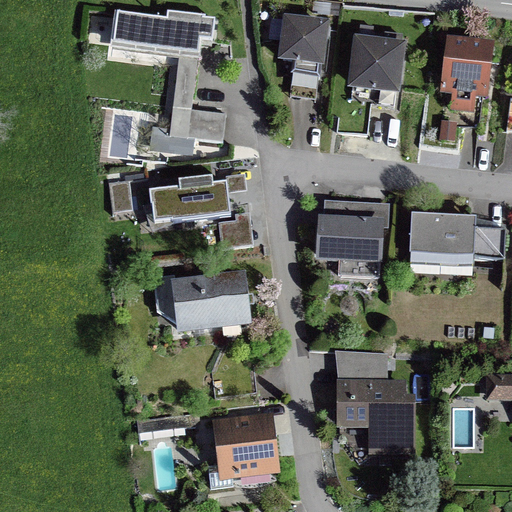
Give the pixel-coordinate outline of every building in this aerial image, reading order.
[(313,14),(340,17),(341,4),(314,2),(313,14)] [(114,11),(110,44),(110,51),(178,59),(178,63),(170,62),(168,79),(176,80),(176,82),(168,81),(166,99),(174,100),(170,129),(152,127),(149,153),(192,157),(194,140),(223,143),(227,115),(192,111),(198,61),(200,61),(202,48),(212,49),(215,19),(206,18),(206,16),(168,11),(167,17),(114,11)] [(330,21),(283,16),(283,21),(273,20),(271,41),(280,42),(278,62),(281,63),(280,68),(291,69),(290,75),(292,76),(290,99),(315,102),(318,79),(320,79),(321,67),(324,68),(330,21)] [(358,37),(353,36),(347,88),(400,95),(407,43),(402,42),(403,35),(385,33),(384,40),(373,39),(374,27),(360,25),(358,37)] [(495,42),(447,37),(440,94),(445,95),(443,107),(451,107),(450,111),(474,113),(476,98),(488,100),(495,42)] [(366,110),(380,109),(378,94),(364,95),(366,110)] [(441,121),(439,141),(455,143),(457,122),(441,121)] [(179,189),(149,192),(150,208),(152,207),(154,225),(185,222),(186,227),(208,225),(208,220),(231,217),(229,195),(248,193),(246,175),(225,178),(226,183),(213,185),(213,178),(179,182),(179,189)] [(112,215),(133,212),(130,182),(109,184),(112,215)] [(390,204),(325,202),(324,217),(318,217),(316,262),(322,262),(322,272),(338,272),(338,277),(380,279),(381,265),(383,265),(385,230),(389,230),(390,204)] [(236,216),(236,222),(218,223),(221,251),(254,247),(251,214),(236,216)] [(477,218),(411,215),(409,255),(411,255),(410,266),(474,269),(474,260),(504,262),(506,230),(476,229),(477,218)] [(178,276),(153,279),(153,283),(148,284),(150,298),(148,299),(150,314),(157,313),(157,315),(155,319),(171,330),(176,330),(177,335),(223,330),(224,337),(243,335),(242,328),(252,326),(245,272),(178,280),(178,276)] [(365,283),(365,288),(368,292),(374,293),(378,289),(378,284),(375,280),(370,279),(365,283)] [(484,340),(494,340),(495,328),(484,328),(484,340)] [(388,354),(335,351),(338,381),(337,381),(336,430),(369,430),(368,456),(416,456),(416,396),(407,396),(407,382),(388,381),(388,354)] [(511,375),(486,376),(486,382),(483,382),(479,390),(486,393),(486,403),(511,402),(511,375)] [(139,442),(204,435),(201,414),(137,422),(139,442)] [(273,414),(212,421),(217,466),(208,467),(211,490),(237,487),(237,481),(240,480),(241,486),(271,483),(270,477),(281,476),(273,414)]
